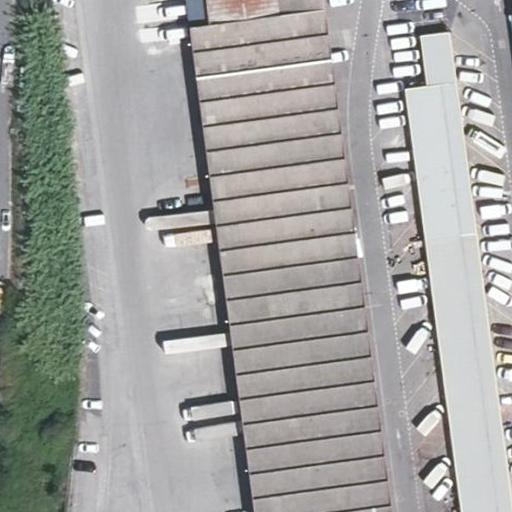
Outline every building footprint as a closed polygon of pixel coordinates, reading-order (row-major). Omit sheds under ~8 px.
[(376,511),(309,8),(308,0),(205,0),(208,21),(274,511),(376,511)] [(391,511),(324,6),(309,8),(376,511),(391,511)] [(274,511),(208,21),(190,23),(255,511),(274,511)] [(425,236),(476,229),(449,30),(421,33),(424,67),(406,69),(408,86),(404,87),(425,236)] [(511,511),(511,502),(476,229),(425,236),(461,511),(511,511)]
